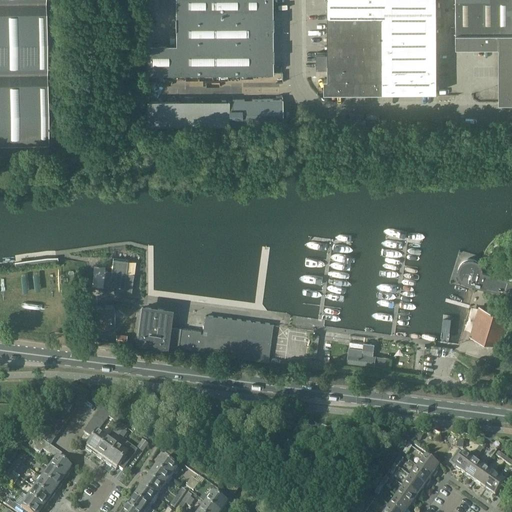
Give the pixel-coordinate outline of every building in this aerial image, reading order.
[(0,0),(0,145),(49,144),(45,0),(0,0)] [(272,23),(272,15),(272,0),(175,0),(175,24),(175,28),(176,28),(176,43),(161,44),(161,43),(156,43),(156,44),(147,44),(147,73),(273,72),(273,71),(273,60),(273,55),(273,28),(273,23),(272,23)] [(365,91),(383,91),(436,91),(437,91),(436,0),(327,0),(328,52),(316,52),(316,67),(328,67),(328,78),(324,78),(325,92),(364,91),(364,95),(365,95),(365,91)] [(511,0),(455,0),(456,46),(498,45),(499,101),(511,101),(511,0)] [(282,124),(282,118),(282,99),(262,99),(232,99),(178,100),(178,101),(146,102),(147,125),(228,125),(228,123),(232,123),(232,124),(282,124)] [(111,271),(105,270),(103,288),(114,290),(113,292),(131,295),(134,274),(126,273),(128,260),(124,260),(113,258),(111,271)] [(482,269),(482,268),(482,267),(482,266),(481,265),(481,264),(480,263),(480,262),(479,261),(478,260),(477,260),(476,259),(475,259),(474,258),(472,258),(471,258),(470,258),(468,258),(467,259),(465,259),(464,260),(463,261),(462,261),(461,262),(461,263),(460,264),(459,265),(459,267),(459,268),(458,269),(458,270),(459,272),(459,273),(459,274),(460,275),(460,276),(461,277),(462,278),(463,279),(464,280),(465,281),(466,281),(467,282),(511,295),(511,280),(482,272),(482,271),(482,270),(482,269)] [(166,346),(168,328),(165,328),(167,311),(142,308),(138,342),(139,342),(166,346)] [(480,308),(475,323),(471,335),(499,343),(507,316),(480,308)] [(112,309),(98,309),(98,329),(98,334),(106,334),(106,329),(113,329),(112,309)] [(229,356),(268,361),(269,349),(272,330),(272,324),(206,315),(203,335),(199,334),(200,331),(179,329),(177,347),(202,350),(202,348),(230,351),(229,356)] [(117,333),(117,336),(116,340),(126,341),(127,337),(127,334),(117,333)] [(315,335),(314,335),(311,361),(323,362),(325,336),(315,335)] [(349,348),(347,362),(376,366),(376,364),(374,364),(375,356),(373,356),(374,345),(364,343),(363,349),(349,348)] [(375,356),(374,364),(376,364),(376,366),(382,367),(382,368),(387,368),(388,357),(384,356),(384,357),(375,356)] [(70,399),(67,403),(76,410),(79,405),(70,399)] [(67,403),(63,408),(72,414),(76,410),(67,403)] [(101,407),(84,432),(92,439),(98,433),(108,418),(116,424),(119,420),(102,407),(101,407)] [(63,408),(60,412),(69,419),(72,414),(63,408)] [(60,412),(57,417),(66,424),(69,419),(60,412)] [(57,417),(54,421),(63,428),(66,424),(57,417)] [(54,421),(51,426),(60,432),(63,428),(54,421)] [(119,423),(117,427),(125,433),(127,429),(119,423)] [(51,426),(48,430),(56,437),(60,432),(51,426)] [(48,430),(44,435),(53,442),(56,437),(48,430)] [(418,432),(414,438),(420,441),(423,435),(418,432)] [(86,448),(85,449),(91,453),(92,452),(96,455),(95,456),(96,457),(97,455),(108,440),(98,433),(92,439),(86,447),(86,448)] [(44,435),(41,440),(50,446),(53,442),(44,435)] [(37,445),(34,450),(40,454),(43,450),(49,455),(53,448),(50,446),(41,440),(37,445)] [(97,455),(96,457),(101,460),(102,459),(106,462),(105,463),(106,464),(107,462),(118,447),(108,440),(97,455)] [(107,462),(106,464),(111,467),(112,466),(116,469),(117,469),(123,460),(128,464),(137,451),(123,441),(118,447),(107,462)] [(409,445),(403,453),(407,455),(412,447),(409,445)] [(480,447),(474,455),(478,457),(484,449),(480,447)] [(53,448),(49,455),(55,459),(49,469),(64,479),(65,480),(69,475),(68,474),(71,469),(63,463),(66,458),(53,448)] [(493,449),(488,457),(491,459),(497,451),(493,449)] [(459,451),(451,464),(455,467),(455,468),(465,475),(475,461),(478,457),(474,455),(472,453),(469,457),(465,454),(464,455),(459,451)] [(20,452),(16,458),(20,461),(25,455),(20,452)] [(499,453),(496,456),(505,462),(507,458),(499,453)] [(155,467),(154,467),(156,468),(171,479),(178,469),(179,468),(178,468),(163,457),(163,458),(162,457),(158,462),(159,463),(156,468),(155,467)] [(400,457),(394,465),(398,468),(404,459),(400,457)] [(426,457),(419,467),(434,478),(438,472),(436,471),(440,467),(426,457)] [(14,461),(10,467),(14,470),(19,464),(14,461)] [(475,461),(465,475),(476,483),(486,469),(475,461)] [(394,465),(389,473),(392,476),(398,468),(394,465)] [(148,477),(147,477),(149,478),(164,489),(171,479),(156,468),(154,467),(151,472),(152,473),(149,478),(148,477)] [(419,467),(411,477),(425,487),(427,488),(431,482),(429,481),(432,477),(434,478),(419,467)] [(8,469),(2,478),(3,478),(6,481),(12,472),(8,469)] [(49,469),(42,478),(57,489),(58,490),(62,485),(61,484),(64,479),(49,469)] [(486,469),(476,483),(486,490),(495,476),(486,469)] [(495,476),(486,490),(490,492),(496,497),(505,483),(495,476)] [(140,487),(141,488),(157,499),(164,489),(149,478),(147,477),(144,482),(145,483),(142,488),(140,487)] [(386,477),(380,485),(384,488),(390,479),(386,477)] [(411,477),(404,487),(420,498),(424,492),(422,491),(425,487),(411,477)] [(42,478),(34,488),(49,499),(50,499),(51,500),(55,494),(54,493),(57,489),(42,478)] [(192,478),(187,486),(189,488),(190,489),(196,481),(192,478)] [(196,481),(190,489),(191,490),(194,492),(199,483),(196,481)] [(233,485),(229,491),(235,495),(237,492),(239,490),(233,485)] [(380,485),(374,493),(378,496),(380,492),(384,488),(380,485)] [(133,497),(134,498),(150,509),(157,499),(141,488),(140,487),(136,492),(138,493),(135,498),(133,497)] [(401,492),(397,497),(413,508),(416,502),(415,501),(418,497),(420,498),(404,487),(401,492)] [(34,488),(28,498),(42,509),(44,510),(48,504),(47,503),(49,499),(34,488)] [(183,489),(177,498),(180,500),(186,492),(183,489)] [(213,493),(206,504),(216,511),(224,511),(226,510),(225,509),(229,504),(213,493)] [(189,494),(183,502),(186,504),(192,496),(189,494)] [(126,506),(126,507),(127,508),(132,511),(147,511),(150,509),(134,498),(133,497),(129,502),(131,503),(128,507),(126,506)] [(372,497),(366,505),(370,508),(375,499),(372,497)] [(397,497),(390,507),(396,511),(408,511),(411,507),(412,508),(413,508),(397,497)] [(9,500),(5,505),(14,511),(40,511),(42,509),(28,498),(20,508),(9,500)] [(177,498),(171,506),(174,508),(180,500),(177,498)] [(183,502),(177,510),(179,511),(180,511),(186,504),(183,502)]
